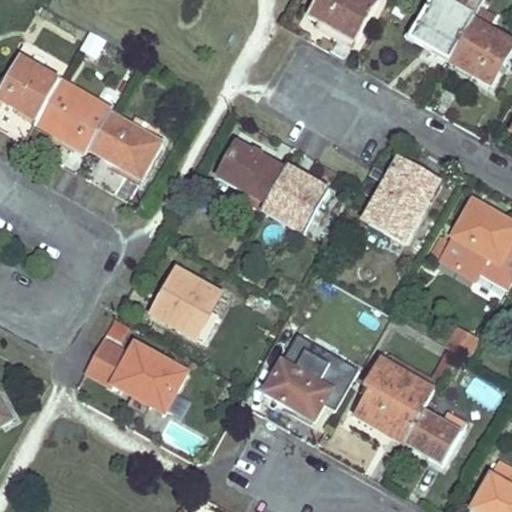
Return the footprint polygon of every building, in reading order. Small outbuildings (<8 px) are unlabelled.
[(357,45),(383,0),(318,0),(309,16),(320,23),(357,45)] [(459,0),(455,9),(438,0),(436,0),(415,37),(431,47),(429,50),(428,51),(451,65),(475,23),(476,21),(487,2),(483,0),(459,0)] [(357,45),(320,23),(317,27),(316,28),(354,50),(357,45)] [(492,88),(511,54),(511,44),(475,23),(451,65),(492,88)] [(80,53),(97,61),(107,42),(90,34),(80,53)] [(429,50),(431,47),(415,37),(412,42),(428,51),(429,50)] [(61,83),(22,60),(0,100),(39,123),(61,83)] [(110,115),(111,113),(61,83),(39,123),(36,127),(53,138),(57,131),(77,142),(73,149),(87,157),(90,151),(110,115)] [(165,146),(110,115),(90,151),(123,170),(120,175),(141,188),(165,146)] [(267,207),(286,173),(238,146),(220,178),(250,197),(266,206),(267,207)] [(407,245),(439,187),(401,165),(368,222),(407,245)] [(308,236),(330,195),(288,170),(286,173),(267,207),(265,211),(308,236)] [(265,211),(267,207),(266,206),(250,197),(246,205),(263,214),(265,211)] [(511,246),(511,231),(499,224),(494,221),(496,217),(496,216),(476,204),(454,241),(452,243),(443,238),(432,255),(441,260),(440,262),(476,283),(482,274),(492,280),(499,268),(511,246)] [(511,231),(511,225),(496,216),(496,217),(494,221),(499,224),(511,231)] [(511,286),(511,246),(499,268),(492,280),(510,291),(511,286)] [(212,316),(222,299),(178,275),(154,317),(205,346),(219,320),(212,316)] [(272,308),(252,296),(245,307),(266,319),(272,308)] [(458,334),(447,352),(457,357),(457,358),(470,365),(480,347),(458,334)] [(166,416),(188,378),(137,348),(114,386),(166,416)] [(442,385),(457,358),(457,357),(447,352),(433,379),(442,385)] [(425,414),(432,403),(433,401),(430,399),(403,383),(407,377),(383,362),(368,389),(377,396),(373,404),(368,401),(357,419),(376,430),(379,424),(406,440),(409,442),(425,414)] [(332,393),(282,364),(266,394),(315,423),(332,393)] [(433,401),(437,394),(435,393),(407,377),(403,383),(430,399),(433,401)] [(465,393),(495,409),(503,395),(473,378),(465,393)] [(0,428),(12,421),(0,400),(0,428)] [(449,413),(432,404),(432,403),(425,414),(445,425),(450,414),(449,413)] [(464,435),(445,425),(425,414),(409,442),(430,454),(428,460),(443,470),(464,435)] [(409,442),(406,440),(379,424),(376,430),(405,447),(406,448),(409,442)] [(430,454),(409,442),(406,448),(408,449),(428,460),(430,454)] [(511,511),(511,490),(509,488),(511,483),(511,472),(500,465),(492,478),(475,507),(483,511),(511,511)]
